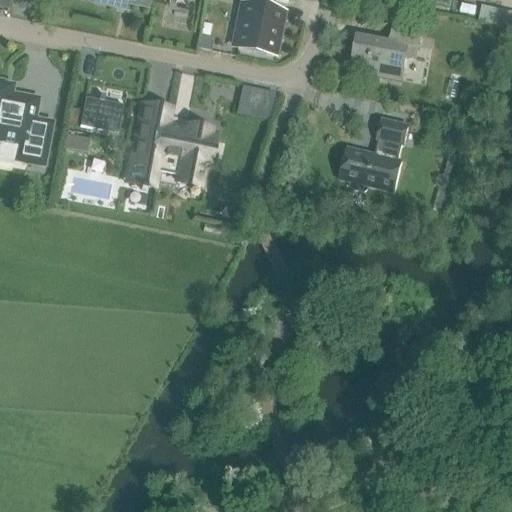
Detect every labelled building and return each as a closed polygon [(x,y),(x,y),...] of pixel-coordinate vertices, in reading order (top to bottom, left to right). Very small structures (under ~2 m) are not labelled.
[(8,10),(9,0),(0,0),(0,8),(7,10),(8,10)] [(93,0),(92,4),(117,9),(118,4),(148,11),(150,0),(177,0),(191,3),(191,0),(93,0)] [(248,0),(247,3),(237,48),(272,55),(281,10),(269,7),(270,0),(248,0)] [(352,64),(376,69),(375,77),(402,82),(406,59),(416,61),(420,38),(393,32),(390,45),(357,38),(352,64)] [(14,97),(11,96),(12,92),(11,92),(10,94),(3,92),(4,84),(0,83),(0,144),(0,146),(0,148),(27,153),(25,165),(44,169),(52,125),(34,122),(38,101),(14,97)] [(85,99),(80,128),(118,136),(123,107),(121,107),(103,104),(105,97),(100,96),(98,103),(88,100),(85,99)] [(136,133),(131,159),(158,165),(156,174),(161,175),(178,178),(177,184),(200,188),(204,169),(209,170),(216,136),(210,135),(211,131),(208,131),(208,132),(191,129),(192,127),(188,127),(188,131),(167,127),(170,112),(146,108),(141,107),(141,108),(148,110),(143,135),(136,133)] [(69,119),(68,126),(76,127),(77,121),(69,119)] [(409,128),(382,122),(377,141),(379,142),(375,157),(347,151),(340,182),(352,185),(351,188),(353,191),(364,194),(367,192),(368,189),(395,195),(402,164),(399,163),(402,147),(404,148),(409,128)] [(89,141),(67,137),(64,150),(87,155),(89,141)]
